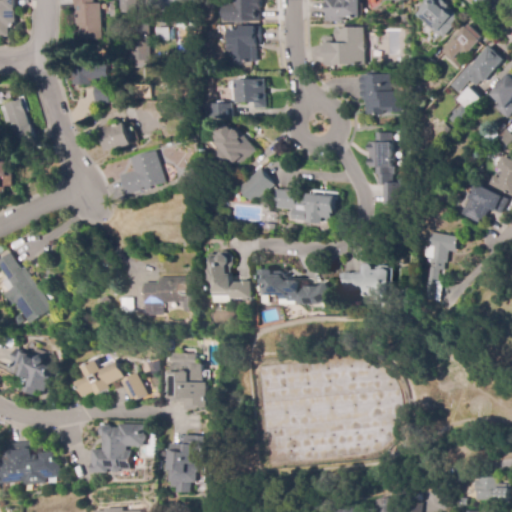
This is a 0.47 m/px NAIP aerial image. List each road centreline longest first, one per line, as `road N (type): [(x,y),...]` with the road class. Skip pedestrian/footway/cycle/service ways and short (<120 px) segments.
road 1 (residential): [(48,0),(42,62),(92,193),(77,191),(0,225),(3,409),(66,419),(153,411)]
road 2 (residential): [(334,142),(366,192),(360,235),(347,247),(264,249)]
road 3 (residential): [(342,114),(317,98),(297,111),(294,127),(303,142),(327,146),(339,136),(342,114)]
